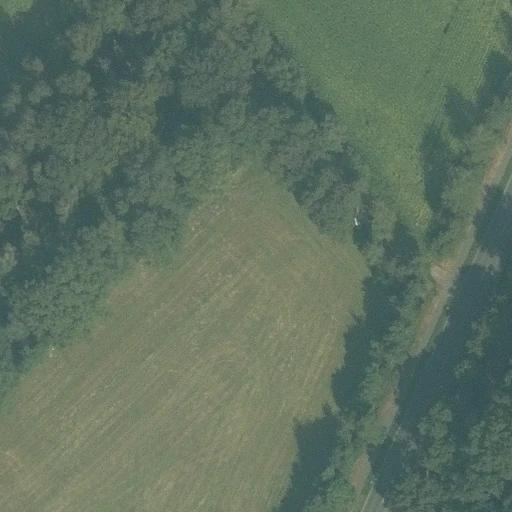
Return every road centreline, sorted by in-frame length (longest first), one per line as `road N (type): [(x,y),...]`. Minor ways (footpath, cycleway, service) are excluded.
road 1 (track): [(202,0),(449,287),(472,298)]
road 2 (primary): [(377,511),(511,211)]
